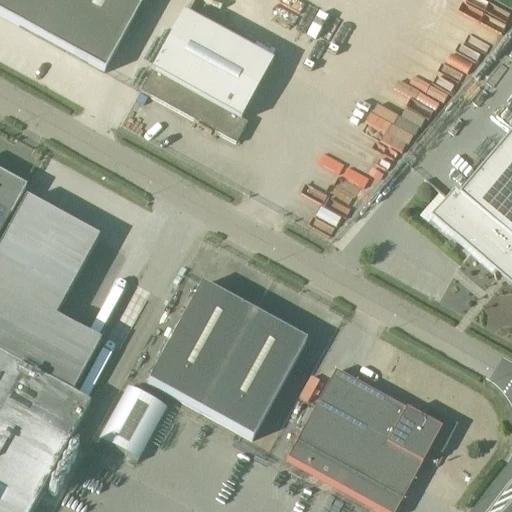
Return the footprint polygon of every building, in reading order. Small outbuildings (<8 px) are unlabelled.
[(145,0),(0,0),(0,16),(105,74),(145,0)] [(241,122),(272,65),(183,16),(141,94),(236,146),(247,125),(241,122)] [(440,195),(426,211),(435,219),(433,221),(498,275),(500,273),(502,274),(511,282),(511,139),(462,199),(456,194),(450,202),(449,203),(440,195)] [(0,237),(26,190),(0,176),(0,237)] [(98,242),(25,202),(0,246),(0,359),(71,399),(100,346),(54,321),(98,242)] [(201,287),(147,385),(253,443),(306,345),(201,287)] [(0,511),(31,511),(88,409),(71,399),(0,359),(0,511)] [(335,374),(296,445),(288,460),(381,511),(397,511),(431,451),(442,457),(458,427),(429,411),(423,422),(335,374)]
